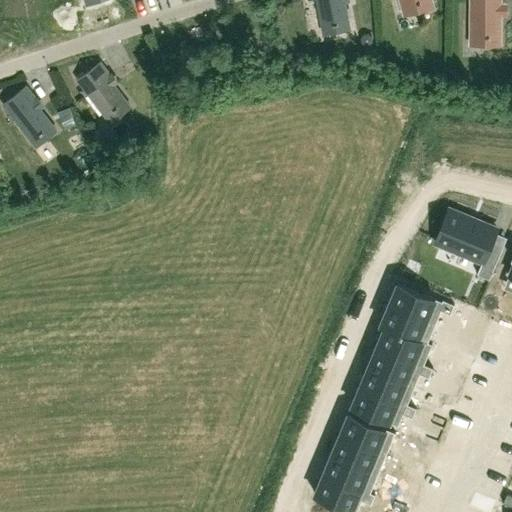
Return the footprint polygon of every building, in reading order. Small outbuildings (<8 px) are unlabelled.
[(324,33),(349,28),(343,0),(317,0),(319,5),(318,5),(322,22),(324,33)] [(501,0),(470,0),(470,4),(476,4),(476,36),(501,36),(502,15),(502,14),(501,14),(501,4),(502,4),(502,3),(501,0)] [(110,121),(130,106),(108,77),(110,75),(100,62),(78,79),(92,99),(102,112),(103,112),(110,121)] [(26,86),(3,103),(19,123),(18,123),(29,137),(29,136),(36,145),(56,130),(34,101),(36,99),(26,86)] [(449,207),(435,241),(482,260),(477,273),(489,278),(503,245),(492,240),(497,228),(449,207)] [(398,281),(389,302),(436,322),(442,307),(451,311),(455,301),(443,296),(442,300),(398,281)] [(389,302),(381,322),(433,344),(433,343),(429,341),(436,322),(389,302)] [(385,325),(377,344),(434,367),(425,363),(433,344),(381,322),(380,323),(385,325)] [(377,344),(369,364),(416,384),(421,372),(430,376),(434,367),(377,344)] [(369,364),(360,384),(417,407),(408,403),(416,384),(369,364)] [(360,384),(352,405),(399,424),(404,412),(413,416),(417,407),(360,384)] [(438,405),(435,415),(446,419),(450,410),(438,405)] [(349,411),(340,432),(388,452),(396,431),(349,411)] [(435,415),(431,424),(442,428),(446,419),(435,415)] [(340,432),(332,452),(380,472),(388,452),(340,432)] [(332,452),(324,472),(375,493),(375,492),(372,491),(380,472),(332,452)] [(418,454),(415,463),(426,468),(430,458),(418,454)] [(415,463),(411,472),(422,477),(426,468),(415,463)] [(324,472),(315,493),(357,510),(362,498),(371,502),(375,493),(324,472)] [(475,490),(471,501),(493,510),(497,499),(475,490)] [(402,494),(398,503),(409,507),(413,498),(402,494)]
